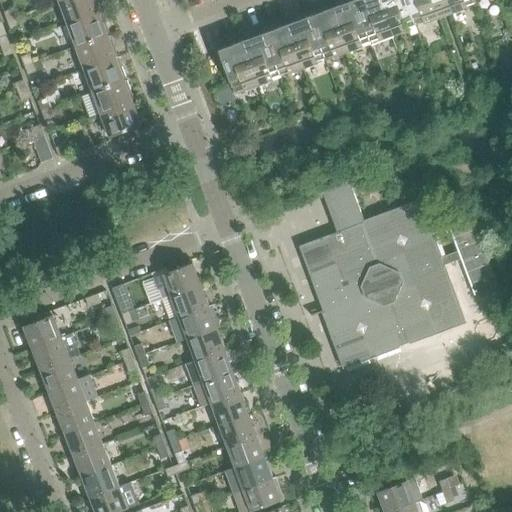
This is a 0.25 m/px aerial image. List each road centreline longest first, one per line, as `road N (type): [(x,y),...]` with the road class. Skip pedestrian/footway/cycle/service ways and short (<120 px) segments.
road 1 (residential): [(333,511),(227,226)]
road 2 (residential): [(0,311),(227,226)]
road 3 (residential): [(193,126),(0,197)]
road 4 (residential): [(58,511),(0,362)]
